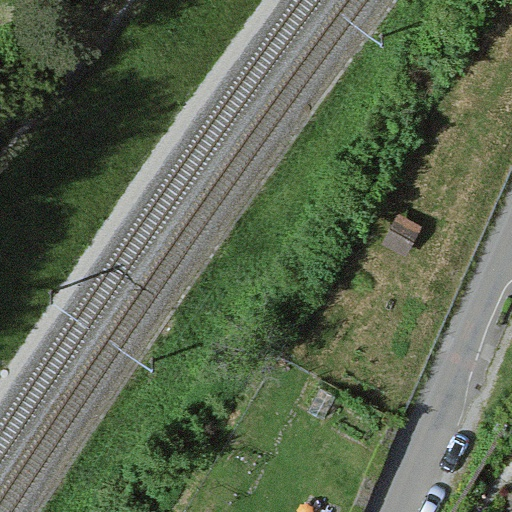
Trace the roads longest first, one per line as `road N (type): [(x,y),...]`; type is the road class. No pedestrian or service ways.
road 1 (unclassified): [(511,270),(406,511)]
road 2 (track): [(0,165),(137,0)]
